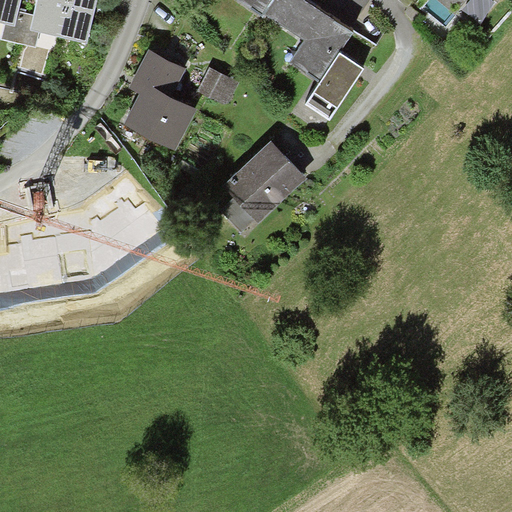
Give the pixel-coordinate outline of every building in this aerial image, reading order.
[(0,0),(0,16),(7,18),(3,33),(16,36),(21,12),(15,11),(17,0),(0,0)] [(21,12),(16,36),(34,42),(38,25),(77,34),(73,50),(87,54),(92,30),(88,29),(94,0),(35,0),(32,13),(21,12)] [(365,60),(377,42),(354,23),(321,0),(244,0),(265,14),(268,10),(305,35),(291,57),(318,75),(306,95),(331,112),(365,60)] [(451,0),(478,23),(498,0),(451,0)] [(184,62),(151,44),(131,80),(142,86),(127,114),(176,140),(196,101),(170,88),(184,62)] [(240,79),(211,64),(198,87),(228,103),(240,79)] [(308,172),(273,133),(222,178),(235,193),(221,205),(241,227),(257,213),(259,216),(308,172)]
